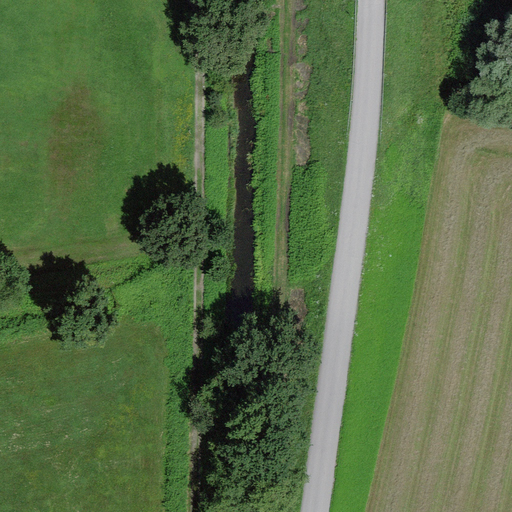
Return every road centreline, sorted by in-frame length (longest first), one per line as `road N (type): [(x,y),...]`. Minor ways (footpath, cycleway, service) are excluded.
road 1 (unclassified): [(371,0),(357,198),(314,511)]
road 2 (track): [(196,0),(189,511)]
